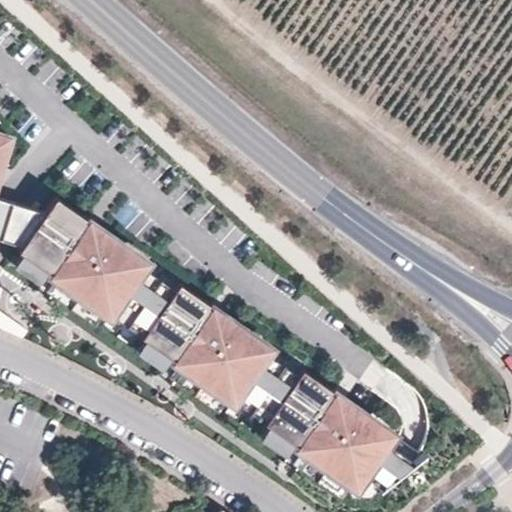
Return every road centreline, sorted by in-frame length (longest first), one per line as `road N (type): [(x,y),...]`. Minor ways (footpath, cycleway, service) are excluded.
road 1 (secondary): [(87,0),(440,283)]
road 2 (track): [(225,0),(511,231)]
road 3 (residential): [(0,355),(131,421),(281,511)]
